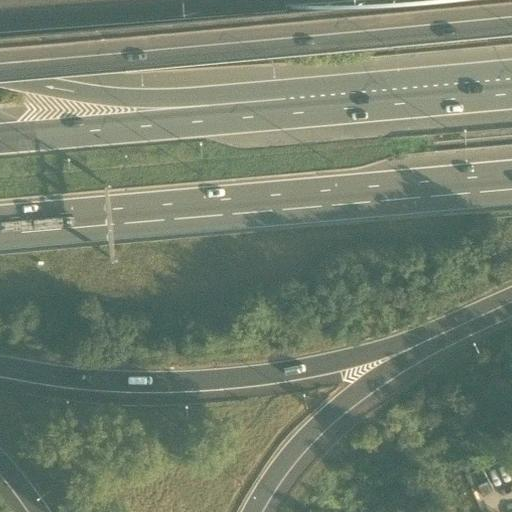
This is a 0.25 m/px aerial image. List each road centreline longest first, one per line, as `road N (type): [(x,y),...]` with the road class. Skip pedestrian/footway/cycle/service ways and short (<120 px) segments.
road 1 (motorway): [(0,223),(511,176)]
road 2 (motorway): [(511,27),(0,70)]
road 3 (motorway): [(0,366),(176,381),(252,375),(440,333)]
road 4 (motorway): [(433,97),(0,138)]
road 5 (motorway): [(433,97),(47,88),(0,79)]
road 6 (motorway): [(251,511),(265,482),(347,397),(440,333)]
road 7 (primary): [(436,0),(511,121)]
